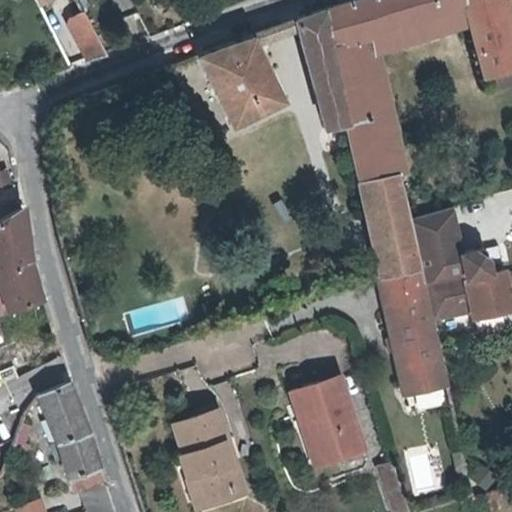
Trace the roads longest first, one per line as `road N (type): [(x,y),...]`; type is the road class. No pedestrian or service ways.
road 1 (residential): [(127,511),(53,291),(25,120),(0,105)]
road 2 (residential): [(0,103),(296,0)]
